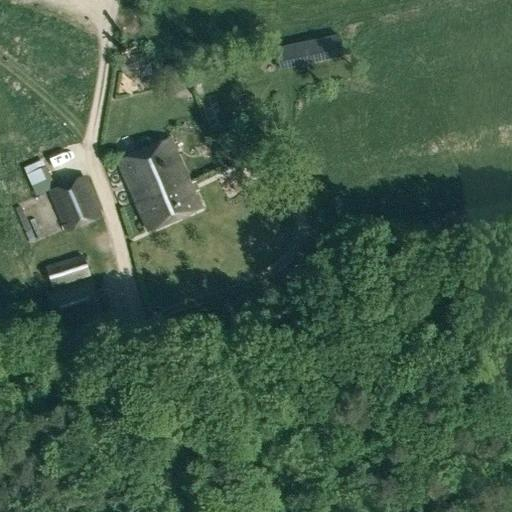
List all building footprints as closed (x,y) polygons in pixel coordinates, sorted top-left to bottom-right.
[(279,70),(344,56),(339,33),(274,47),(279,70)] [(237,172),(272,146),(256,126),(222,152),(237,172)] [(171,140),(119,162),(137,204),(189,181),(171,140)] [(41,167),(24,174),(32,192),(48,185),(41,167)] [(66,232),(101,217),(85,176),(48,192),(66,232)] [(148,230),(201,207),(189,181),(137,204),(148,230)] [(91,277),(82,254),(45,266),(53,288),(91,277)] [(45,293),(57,327),(102,312),(92,278),(45,293)]
